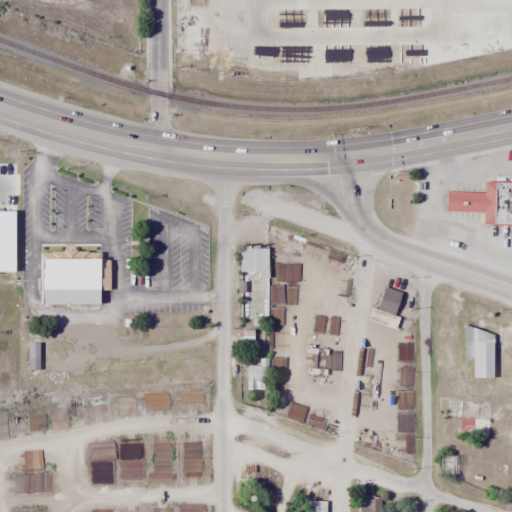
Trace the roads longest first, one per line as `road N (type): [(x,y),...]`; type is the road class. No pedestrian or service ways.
road 1 (residential): [(226,511),(227,156)]
road 2 (residential): [(495,511),(226,420)]
road 3 (residential): [(427,511),(428,255)]
road 4 (primary): [(511,283),(375,231),(358,210),(346,153)]
road 5 (trunk): [(161,149),(272,158),(346,153)]
road 6 (trunk): [(346,153),(511,126)]
road 7 (trunk): [(161,149),(0,104)]
road 8 (tertiary): [(161,149),(159,0)]
road 9 (trunk): [(252,157),(314,180),(375,231)]
road 10 (trunk): [(391,239),(371,214),(369,188),(416,143)]
